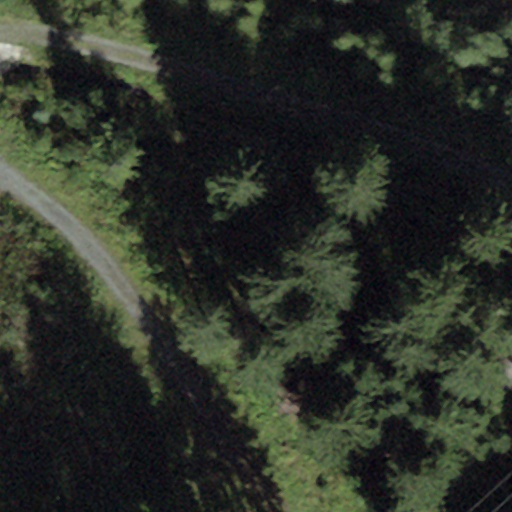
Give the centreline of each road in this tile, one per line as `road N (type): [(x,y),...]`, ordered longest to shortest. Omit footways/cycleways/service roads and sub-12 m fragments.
road 1 (track): [(511,189),(318,116),(0,31)]
road 2 (primary): [(171,0),(120,299),(64,511)]
road 3 (track): [(0,171),(64,228),(161,346),(280,511)]
